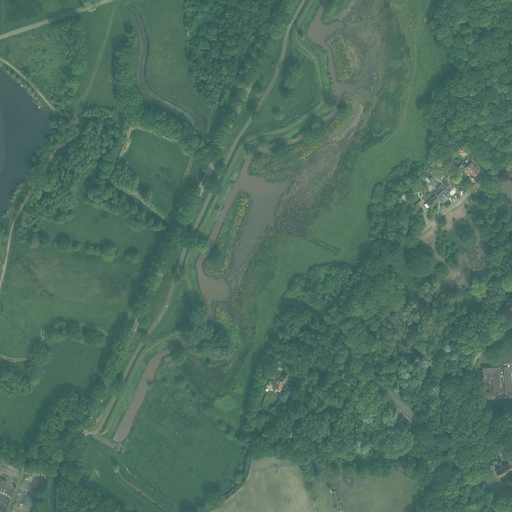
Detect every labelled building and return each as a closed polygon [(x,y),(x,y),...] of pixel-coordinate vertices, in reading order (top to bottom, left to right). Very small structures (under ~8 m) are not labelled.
[(466,167),(470,171),(473,175),(474,174),(475,175),(478,172),(477,171),(478,170),(472,162),(466,167)] [(439,190),(446,198),(450,195),(448,192),(452,189),(449,185),(445,188),(443,186),(439,190)] [(432,209),(438,203),(437,201),(439,199),(442,202),(446,198),(439,190),(434,194),(436,195),(432,198),(428,194),(423,199),(432,209)] [(488,356),(488,363),(491,363),(491,367),(482,367),(482,370),(483,374),(484,377),(483,377),(483,382),(490,381),(490,379),(493,378),(494,392),(485,392),(484,394),(484,395),(483,395),(484,399),(501,399),(505,398),(511,397),(511,353),(503,354),(503,357),(493,357),(488,356)] [(274,386),(273,390),(281,392),(284,381),(277,380),(275,387),(274,386)] [(509,462),(502,466),(506,473),(511,469),(511,468),(510,464),(511,464),(509,462)] [(497,472),(500,477),(506,473),(502,466),(495,470),(496,473),(497,472)]
